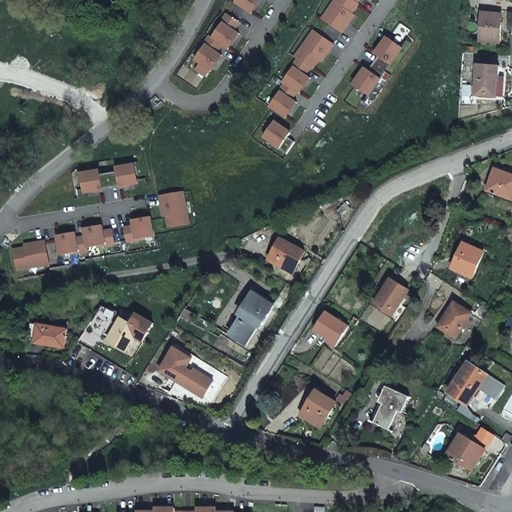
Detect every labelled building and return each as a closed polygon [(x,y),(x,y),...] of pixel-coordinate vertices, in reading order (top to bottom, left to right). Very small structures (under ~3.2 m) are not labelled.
[(236,0),(235,1),(251,12),(258,0),(236,0)] [(329,10),(323,18),(342,32),(348,24),(345,22),(358,3),(357,2),(358,0),(335,0),(337,2),(331,11),(329,10)] [(482,12),(480,42),(500,43),(502,14),(482,12)] [(234,30),(239,22),(227,14),(217,28),(219,29),(213,38),(210,36),(200,50),(202,51),(196,59),(202,63),(197,69),(206,75),(218,58),(219,59),(221,55),(217,52),(222,44),(227,47),(238,32),(234,30)] [(313,69),(326,50),(328,51),(334,44),(314,30),(308,39),(310,40),(304,49),(302,48),(296,56),(299,58),(289,73),(290,74),(284,82),(285,83),(275,97),(277,98),(271,106),(285,116),(296,102),(292,99),(297,91),(299,92),(309,77),(305,75),(310,67),(313,69)] [(369,94),(402,47),(389,37),(382,47),(380,46),(375,52),(378,55),(368,69),(365,67),(361,74),(362,75),(355,85),(369,94)] [(477,96),(487,96),(487,93),(497,94),(498,82),(499,82),(500,67),(479,65),(477,96)] [(295,142),(287,136),(290,133),(275,122),(265,137),(273,142),(272,144),(286,154),(295,142)] [(137,182),(134,165),(125,167),(124,165),(116,167),(117,171),(99,174),(99,170),(91,171),(91,173),(81,175),(84,192),(92,190),(93,191),(102,190),(102,189),(120,186),(120,187),(129,185),(129,184),(137,182)] [(496,169),(491,181),(495,182),(500,170),(496,169)] [(495,182),(491,181),(488,190),(511,198),(511,174),(500,170),(495,182)] [(188,223),(187,212),(184,213),(182,202),(185,201),(183,191),(159,195),(161,204),(164,204),(166,215),(168,226),(188,223)] [(153,235),(150,218),(133,221),(133,226),(124,227),(127,242),(144,239),(144,237),(153,235)] [(97,246),(114,243),(112,229),(103,230),(102,226),(84,229),(85,236),(76,238),(75,233),(57,236),(60,253),(70,252),(70,254),(87,251),(87,246),(97,245),(97,246)] [(280,237),(271,258),(294,270),(304,248),(280,237)] [(49,264),(44,241),(35,242),(36,245),(13,249),(17,270),(27,268),(27,265),(38,263),(39,266),(49,264)] [(466,244),(453,269),(472,278),(484,253),(466,244)] [(392,278),(375,304),(393,315),(409,289),(392,278)] [(250,303),(231,334),(245,343),(257,324),(259,325),(273,303),(254,292),(248,302),(250,303)] [(455,302),(439,327),(457,338),(472,313),(455,302)] [(186,306),(181,315),(189,319),(194,311),(186,306)] [(328,312),(316,330),(329,338),(327,341),(336,346),(349,325),(328,312)] [(121,317),(108,340),(126,351),(135,337),(142,342),(153,324),(137,313),(131,323),(121,317)] [(181,315),(176,323),(184,328),(189,319),(181,315)] [(38,339),(37,342),(65,347),(68,329),(40,324),(33,323),(30,338),(38,339)] [(176,347),(161,370),(178,381),(203,397),(214,380),(195,368),(194,370),(187,366),(193,357),(176,347)] [(470,361),(450,392),(468,405),(489,374),(470,361)] [(385,404),(376,423),(394,432),(411,397),(388,386),(380,401),(385,404)] [(318,391),(303,416),(322,428),(338,403),(318,391)] [(463,435),(449,456),(473,472),(487,450),(463,435)]
